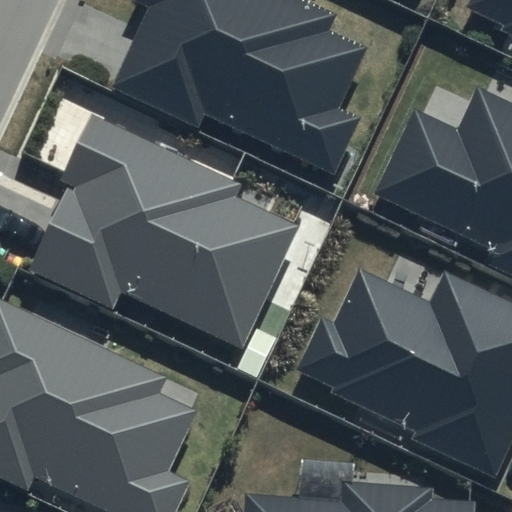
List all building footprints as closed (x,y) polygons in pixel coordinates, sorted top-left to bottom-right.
[(336,13),(307,0),(134,0),(148,7),(110,90),(200,131),(206,117),(334,175),(359,118),(339,109),(367,48),(328,31),(336,13)] [(511,0),(471,0),(469,7),(504,23),(500,30),(511,35),(511,0)] [(511,102),(477,87),(458,127),(414,107),(373,195),(491,249),(484,265),(511,277),(511,102)] [(239,184),(91,115),(60,182),(67,185),(28,269),(113,308),(120,293),(241,348),(298,226),(233,196),(239,184)] [(511,300),(445,270),(430,303),(359,271),(334,325),(319,319),(296,370),(333,387),(331,393),(414,430),(410,439),(496,478),(511,441),(511,300)] [(168,375),(0,299),(0,478),(31,492),(37,479),(111,511),(176,511),(191,480),(170,471),(198,410),(160,393),(168,375)] [(335,499),(243,493),(241,511),(470,511),(471,502),(433,499),(433,489),(336,483),(335,499)]
